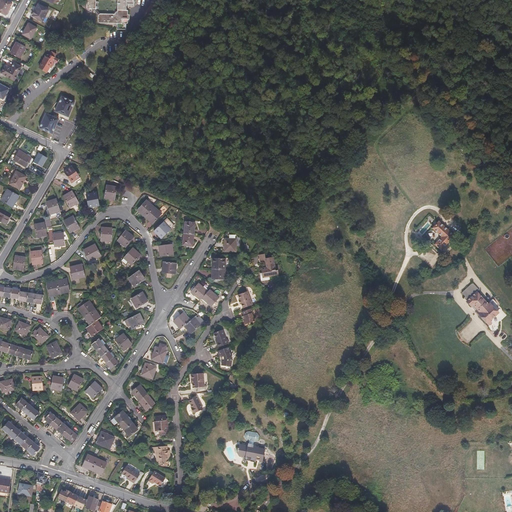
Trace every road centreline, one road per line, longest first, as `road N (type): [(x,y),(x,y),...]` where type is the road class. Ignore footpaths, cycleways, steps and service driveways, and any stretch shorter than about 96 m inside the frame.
road 1 (residential): [(0,272),(22,279),(53,268),(102,214),(117,212),(145,236),(165,309)]
road 2 (residential): [(174,509),(180,470),(172,388),(201,353),(216,316),(227,313)]
road 3 (residential): [(0,260),(63,152),(0,121)]
